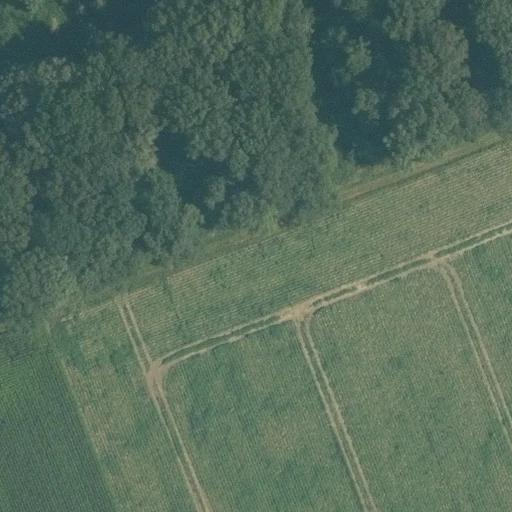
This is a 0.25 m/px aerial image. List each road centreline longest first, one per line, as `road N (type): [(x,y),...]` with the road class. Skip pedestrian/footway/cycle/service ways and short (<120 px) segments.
road 1 (track): [(511,128),(0,331)]
road 2 (track): [(347,196),(223,0)]
